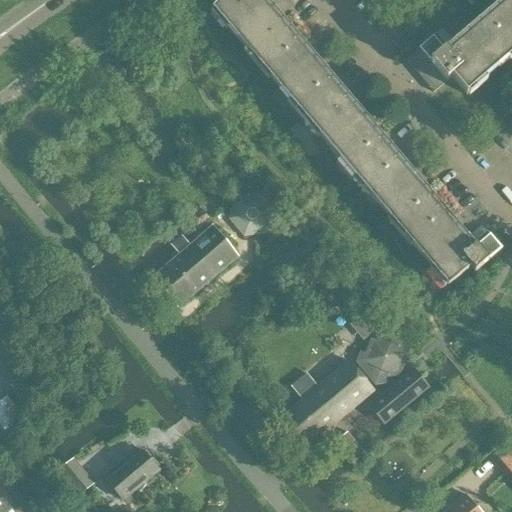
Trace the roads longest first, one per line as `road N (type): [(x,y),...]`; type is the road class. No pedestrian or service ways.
road 1 (residential): [(280,511),(0,171)]
road 2 (residential): [(511,217),(370,54)]
